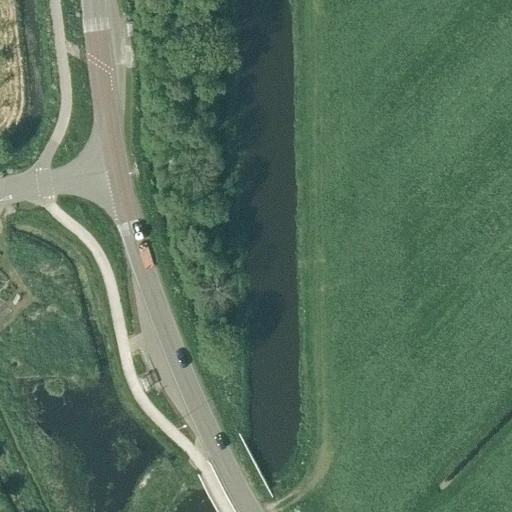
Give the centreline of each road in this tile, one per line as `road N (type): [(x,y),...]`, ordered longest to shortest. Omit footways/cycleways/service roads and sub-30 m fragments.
road 1 (secondary): [(249,511),(180,371),(117,170)]
road 2 (secondary): [(117,170),(93,0)]
